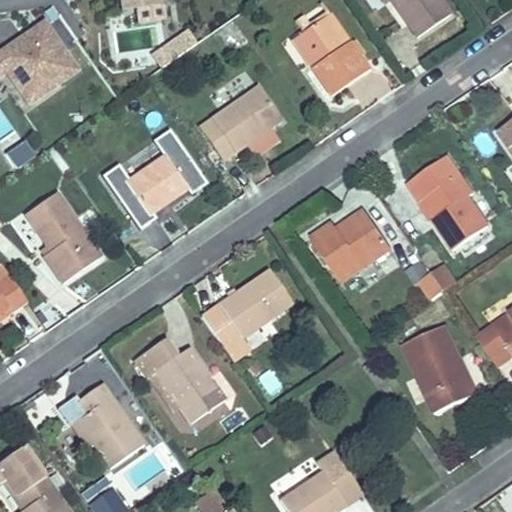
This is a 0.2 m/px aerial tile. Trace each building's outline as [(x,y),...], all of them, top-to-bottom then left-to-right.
[(134,0),(119,0),(124,16),(137,13),(134,0)] [(134,0),(137,13),(163,6),(160,0),(134,0)] [(390,0),(391,2),(417,39),(451,16),(440,0),(390,0)] [(360,59),(351,45),(331,16),(313,28),(305,34),(299,38),(319,66),(312,71),(332,99),(369,72),(360,59)] [(297,23),(305,34),(313,28),(305,17),(297,23)] [(0,78),(7,73),(19,90),(40,76),(51,91),(78,73),(45,24),(22,39),(24,43),(18,47),(16,44),(0,54),(0,78)] [(175,60),(195,43),(188,34),(168,52),(175,60)] [(293,42),(312,71),(319,66),(299,38),(293,42)] [(355,42),(351,45),(360,59),(365,56),(355,42)] [(40,76),(19,90),(29,106),(51,91),(40,76)] [(201,128),(223,162),(281,122),(258,89),(201,128)] [(511,126),(500,135),(511,152),(511,126)] [(148,217),(171,202),(188,190),(165,157),(113,192),(136,226),(148,217)] [(437,219),(432,222),(453,252),(489,227),(469,199),(473,195),(448,159),(408,186),(420,205),(425,202),(437,219)] [(51,254),(45,258),(44,259),(62,286),(101,259),(75,221),(72,222),(65,211),(67,209),(57,195),(25,217),(47,248),(51,254)] [(493,224),(473,195),(469,199),(489,227),(493,224)] [(174,207),(171,202),(148,217),(152,222),(174,207)] [(420,205),(432,222),(437,219),(425,202),(420,205)] [(75,221),(67,209),(65,211),(72,222),(75,221)] [(332,241),(326,231),(312,241),(342,285),(391,251),(365,213),(337,233),(339,236),(332,241)] [(333,227),(326,231),(332,241),(339,236),(337,233),(333,227)] [(41,252),(45,258),(51,254),(47,248),(41,252)] [(404,270),(411,283),(427,275),(421,262),(404,270)] [(432,275),(445,294),(457,286),(444,267),(432,275)] [(226,353),(243,343),(293,307),(270,272),(202,319),(226,353)] [(445,294),(432,275),(421,283),(434,302),(445,294)] [(0,317),(8,312),(11,316),(28,304),(9,278),(4,281),(0,284),(0,317)] [(0,323),(11,316),(8,312),(0,317),(0,323)] [(511,316),(495,328),(478,340),(498,370),(511,359),(511,316)] [(455,361),(459,359),(445,328),(404,347),(436,415),(477,396),(470,382),(465,384),(455,361)] [(156,374),(181,410),(191,426),(226,401),(210,379),(190,349),(178,358),(166,341),(136,362),(148,380),(150,378),(156,374)] [(250,353),(243,343),(226,353),(234,365),(250,353)] [(470,382),(459,359),(455,361),(465,384),(470,382)] [(255,383),(272,397),(283,384),(265,370),(255,383)] [(221,372),(210,379),(226,401),(236,394),(221,372)] [(175,415),(181,410),(156,374),(150,378),(175,415)] [(78,422),(94,445),(111,470),(145,446),(135,431),(119,408),(103,385),(78,402),(88,415),(78,422)] [(89,449),(94,445),(78,422),(72,426),(89,449)] [(27,509),(23,511),(68,511),(24,448),(0,465),(0,484),(3,483),(7,480),(27,509)] [(288,511),(340,511),(365,496),(335,452),(319,464),(324,472),(281,501),(288,511)] [(3,483),(22,511),(23,511),(27,509),(7,480),(3,483)] [(196,506),(200,511),(231,511),(217,492),(196,506)] [(96,503),(101,511),(120,511),(108,495),(96,503)] [(92,511),(101,511),(96,503),(89,508),(92,511)]
